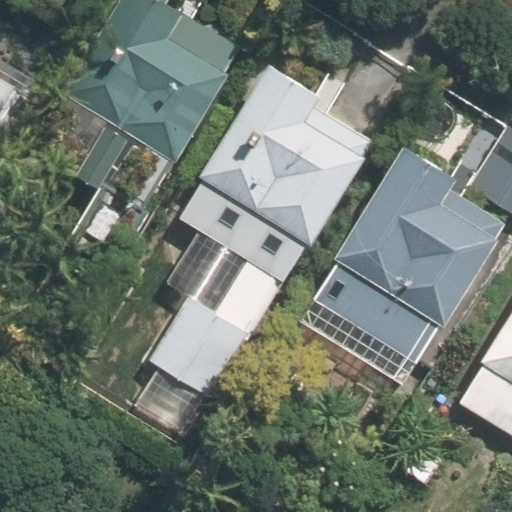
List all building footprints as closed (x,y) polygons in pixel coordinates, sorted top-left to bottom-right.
[(118,265),(243,39),(172,0),(120,0),(39,149),(100,183),(70,238),(118,265)] [(291,276),(372,137),(328,112),(348,79),(325,65),(314,84),(272,60),(181,214),(206,229),(176,280),(191,289),(152,355),(211,389),(280,270),(291,276)] [(0,135),(29,85),(0,68),(0,135)] [(409,140),(302,316),(409,381),(508,217),(511,219),(511,135),(504,131),(466,194),(448,183),(456,168),(409,140)] [(511,327),(471,390),(511,416),(511,327)]
